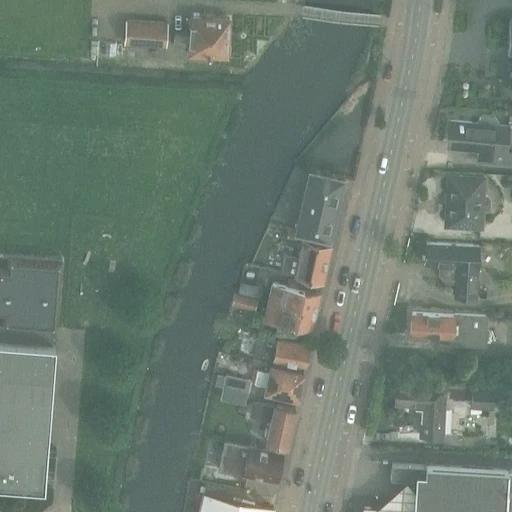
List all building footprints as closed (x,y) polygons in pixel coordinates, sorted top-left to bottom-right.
[(171,45),(188,46),(188,54),(228,56),(229,19),(189,17),(188,36),(172,35),(171,45)] [(124,45),(165,47),(166,23),(126,21),(124,45)] [(505,148),(506,125),(496,124),(496,120),(493,116),(482,116),(478,119),(478,123),(449,121),(447,145),(478,147),(476,161),(511,164),(511,149),(505,148)] [(298,231),(329,238),(342,178),(309,171),(296,231),(298,231)] [(488,199),(485,196),(482,196),(483,177),(447,176),(445,226),(481,227),(482,209),(485,209),(487,206),(488,199)] [(289,229),(287,239),(296,241),(298,231),(296,231),(289,229)] [(280,272),(294,275),(323,281),(330,247),(303,240),(299,257),(284,254),(280,272)] [(451,295),(455,295),(454,297),(477,298),(479,250),(479,245),(425,242),(423,264),(439,265),(438,274),(444,280),(452,281),(451,295)] [(0,322),(52,327),(56,327),(61,259),(0,254),(0,322)] [(272,281),(267,300),(316,310),(320,293),(303,289),(305,282),(289,278),(287,285),(272,281)] [(234,292),(232,305),(235,306),(240,307),(250,310),(255,311),(258,298),(259,297),(261,288),(248,285),(246,284),(245,284),(244,283),(242,293),(234,292)] [(277,329),(291,332),(293,333),(295,324),(312,328),(316,310),(267,300),(264,317),(279,321),(277,329)] [(451,337),(451,345),(486,347),(487,329),(486,329),(487,315),(453,313),(453,316),(411,313),(410,335),(451,337)] [(0,484),(45,488),(56,344),(51,344),(52,327),(0,322),(0,484)] [(253,356),(268,359),(304,367),(308,345),(277,338),(275,347),(256,343),(253,356)] [(265,391),(297,398),(303,373),(270,366),(269,371),(256,368),(253,383),(266,386),(265,391)] [(217,373),(214,385),(222,387),(222,385),(223,382),(224,377),(225,375),(217,373)] [(224,377),(222,385),(222,387),(247,393),(250,380),(225,374),(225,375),(224,377)] [(443,437),(445,397),(471,399),(470,408),(493,409),(494,386),(471,384),(446,383),(395,380),(394,406),(420,407),(418,435),(443,437)] [(244,404),(247,393),(222,387),(219,399),(244,404)] [(269,420),(264,442),(287,447),(296,410),(252,400),(248,416),(269,420)] [(272,495),(278,468),(281,462),(280,456),(281,453),(248,446),(224,441),(218,468),(246,475),(243,489),(272,495)] [(511,511),(511,469),(508,469),(392,465),(391,480),(414,481),(414,492),(412,511),(511,511)] [(412,511),(414,492),(406,482),(387,499),(384,501),(377,507),(365,507),(361,507),(361,511),(412,511)] [(272,511),(273,507),(202,492),(197,511),(272,511)]
